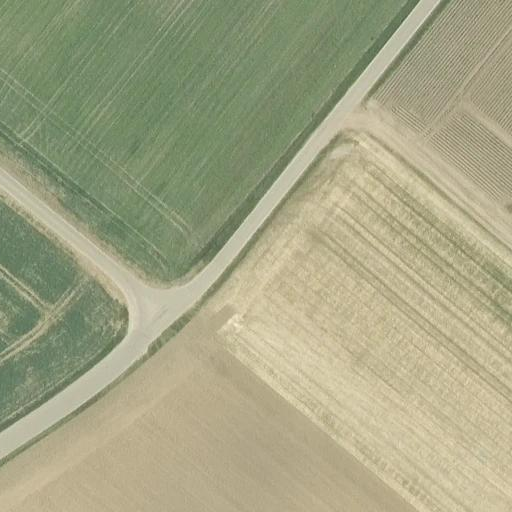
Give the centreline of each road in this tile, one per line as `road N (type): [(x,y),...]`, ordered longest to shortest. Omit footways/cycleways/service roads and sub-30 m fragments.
road 1 (unclassified): [(165,321),(431,0)]
road 2 (unclassified): [(165,321),(0,183)]
road 3 (track): [(511,242),(344,108)]
road 4 (unclassified): [(165,321),(0,436)]
